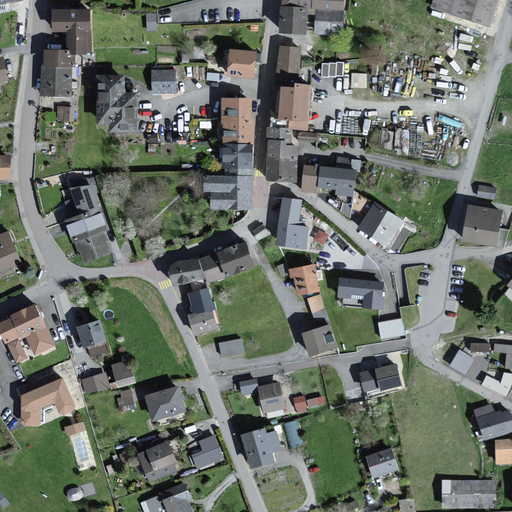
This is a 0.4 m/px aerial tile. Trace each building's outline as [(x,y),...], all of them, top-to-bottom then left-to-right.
[(286,0),(287,7),(341,9),(341,0),(286,0)] [(503,0),(434,0),(432,8),(495,27),(503,0)] [(341,9),(287,7),(286,30),(348,32),(349,10),(341,9)] [(156,10),(147,11),(148,28),(157,27),(156,10)] [(56,32),(72,32),(95,32),(95,12),(56,12),(56,32)] [(72,32),(72,55),(95,54),(95,32),(72,32)] [(283,47),(281,87),(302,88),(304,48),(283,47)] [(48,52),(48,69),(74,68),(79,69),(79,56),(70,56),(70,52),(48,52)] [(259,53),(234,52),(232,77),(257,78),(259,53)] [(45,69),(45,96),(74,96),(74,68),(48,69),(45,69)] [(179,71),(154,72),(155,95),(179,95),(179,71)] [(352,84),(366,85),(367,71),(352,71),(352,84)] [(127,76),(101,76),(101,126),(116,126),(116,135),(139,135),(139,94),(127,94),(127,76)] [(281,87),(279,128),(296,129),(313,130),(315,89),(302,88),(281,87)] [(253,119),(254,99),(228,99),(228,144),(256,145),(257,120),(253,119)] [(76,108),(60,108),(60,122),(76,123),(76,108)] [(273,128),(272,159),(301,160),(302,147),(295,147),(296,129),(279,128),(273,128)] [(317,134),(301,134),(301,142),(317,142),(317,134)] [(256,170),(256,145),(228,144),(227,169),(256,170)] [(0,177),(10,177),(10,156),(0,156),(0,177)] [(301,160),(272,159),(271,179),(300,180),(301,160)] [(308,166),(306,191),(321,192),(322,187),(340,189),(340,193),(357,194),(358,174),(362,174),(363,161),(355,161),(354,169),(308,166)] [(253,209),(253,176),(207,177),(208,193),(214,193),(214,210),(253,209)] [(481,182),(479,193),(494,196),(496,186),(481,182)] [(69,219),(71,224),(105,212),(98,194),(102,193),(98,183),(76,191),(84,213),(69,219)] [(420,231),(359,193),(351,206),(355,209),(370,218),(363,229),(390,246),(399,231),(414,240),(420,231)] [(304,202),(286,199),(283,221),(286,222),(284,244),(302,246),(305,225),(301,224),(304,202)] [(502,211),(473,207),(468,242),(498,246),(500,229),(507,230),(507,224),(500,223),(502,211)] [(105,212),(71,224),(78,243),(112,231),(105,212)] [(112,231),(78,243),(82,252),(83,251),(88,263),(117,252),(113,240),(115,239),(112,231)] [(25,263),(12,232),(0,236),(0,241),(2,248),(0,248),(0,270),(1,273),(25,263)] [(258,267),(249,243),(203,260),(210,279),(211,283),(258,267)] [(210,279),(203,260),(184,262),(172,269),(177,288),(193,283),(210,279)] [(289,264),(281,267),(285,277),(293,274),(289,264)] [(326,281),(324,271),(319,272),(318,266),(297,270),(302,297),(323,293),(321,281),(326,281)] [(190,295),(197,316),(191,317),(198,338),(221,330),(215,310),(213,310),(208,285),(211,283),(210,279),(193,283),(197,292),(190,295)] [(387,283),(344,280),(342,297),(347,297),(346,307),(385,310),(387,283)] [(398,305),(400,317),(416,314),(414,302),(398,305)] [(59,345),(40,303),(14,315),(15,317),(25,338),(29,336),(38,355),(59,345)] [(327,309),(315,313),(317,318),(329,314),(327,309)] [(382,336),(405,332),(401,315),(379,319),(382,336)] [(25,338),(15,317),(1,324),(10,345),(25,338)] [(100,320),(76,327),(83,349),(106,342),(100,320)] [(334,324),(306,333),(313,357),(341,348),(334,324)] [(244,340),(221,344),(224,358),(247,354),(244,340)] [(473,348),(491,348),(491,340),(473,340),(473,348)] [(438,345),(432,355),(450,366),(459,351),(449,344),(446,350),(438,345)] [(511,346),(498,345),(497,353),(511,354),(510,370),(511,370),(511,346)] [(479,357),(467,349),(456,367),(468,374),(479,357)] [(398,363),(359,373),(364,392),(380,389),(380,392),(403,386),(398,363)] [(123,386),(141,381),(138,370),(120,376),(123,386)] [(503,384),(491,377),(486,385),(510,398),(511,393),(511,375),(508,374),(503,384)] [(20,390),(24,399),(25,422),(28,426),(41,426),(44,422),(43,409),(58,402),(62,411),(68,414),(78,409),(80,403),(68,377),(58,382),(55,375),(20,390)] [(109,375),(89,381),(92,391),(101,388),(102,391),(113,387),(109,375)] [(259,380),(242,383),(244,393),(261,389),(259,380)] [(284,384),(263,388),(268,414),(289,410),(284,384)] [(182,390),(151,397),(156,419),(186,413),(182,390)] [(294,395),(297,408),(308,405),(305,392),(294,395)] [(120,400),(122,408),(138,404),(137,396),(120,400)] [(353,396),(337,400),(339,409),(352,406),(353,412),(368,409),(367,403),(355,406),(353,396)] [(495,404),(478,410),(485,431),(480,432),(483,442),(511,432),(511,412),(511,411),(504,413),(503,411),(498,413),(495,404)] [(291,445),(302,442),(295,417),(284,421),(291,445)] [(84,421),(65,427),(68,435),(86,429),(84,421)] [(265,429),(242,436),(250,468),(274,461),(272,453),(281,450),(275,430),(266,433),(265,429)] [(202,451),(192,455),(197,469),(224,459),(215,435),(199,441),(202,451)] [(501,465),(511,465),(511,440),(500,440),(501,465)] [(168,441),(138,454),(150,483),(180,471),(168,441)] [(393,448),(367,457),(374,478),(400,470),(393,448)] [(499,481),(445,481),(445,508),(498,508),(499,481)] [(196,498),(189,483),(144,503),(147,511),(161,511),(163,511),(162,509),(169,506),(171,511),(191,511),(194,511),(190,501),(196,498)] [(418,511),(416,500),(402,502),(403,511),(418,511)]
